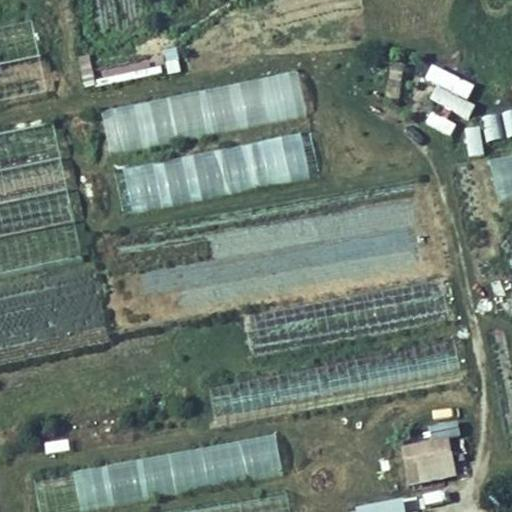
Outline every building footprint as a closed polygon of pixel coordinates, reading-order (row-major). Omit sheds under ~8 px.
[(218,54),(166,58),(167,72),(219,68),(218,54)] [(82,87),(94,87),(91,57),(79,58),(82,87)] [(471,99),(477,84),(431,67),(426,83),(471,99)] [(300,76),(100,107),(107,152),(307,122),(300,76)] [(438,87),(431,101),(469,122),(477,107),(438,87)] [(423,108),(417,119),(451,137),(457,125),(423,108)] [(488,142),(511,138),(511,113),(484,118),(488,142)] [(465,130),(470,159),(485,157),(481,128),(465,130)] [(114,165),(120,209),(320,181),(314,137),(114,165)] [(511,150),(490,153),(496,197),(511,195),(511,150)] [(250,357),(420,330),(413,286),(243,312),(250,357)] [(420,321),(448,318),(444,293),(417,297),(420,321)] [(376,348),(379,392),(460,387),(457,343),(376,348)] [(317,361),(321,407),(378,401),(374,356),(317,361)] [(219,428),(287,416),(279,372),(211,384),(219,428)] [(433,441),(461,436),(459,422),(430,427),(433,441)] [(37,475),(43,511),(60,511),(284,477),(278,437),(37,475)] [(407,487),(458,478),(450,438),(400,447),(407,487)] [(47,456),(71,452),(69,440),(45,445),(47,456)] [(423,491),(425,502),(449,499),(448,488),(423,491)] [(168,511),(279,511),(277,494),(168,511)] [(373,503),(374,511),(408,511),(406,498),(373,503)]
